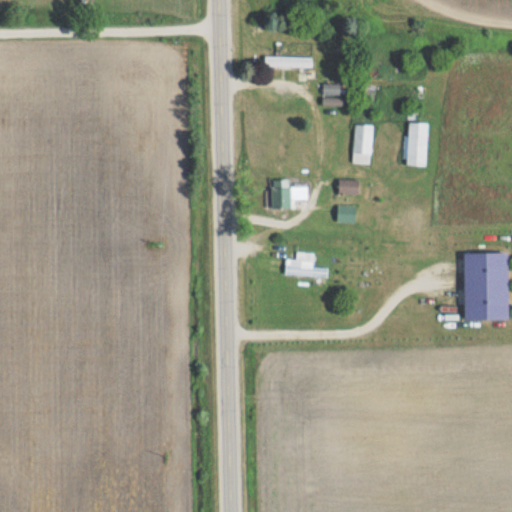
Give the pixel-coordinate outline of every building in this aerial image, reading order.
[(264,67),(312,67),(312,56),(264,56),(264,67)] [(322,94),(339,94),(339,84),(322,84),(322,94)] [(425,166),(428,123),(407,122),(404,165),(425,166)] [(371,164),(372,124),(354,124),(352,163),(371,164)] [(307,185),(289,185),(289,179),(271,179),(271,208),(295,208),(295,199),(307,199),(307,185)] [(358,179),(339,179),(339,194),(358,194),(358,179)] [(355,204),(336,204),(336,222),(355,222),(355,204)] [(313,251),(295,251),(295,258),(285,258),(285,276),(326,276),(326,266),(313,266),(313,251)] [(509,321),(509,253),(463,253),(463,321),(509,321)]
